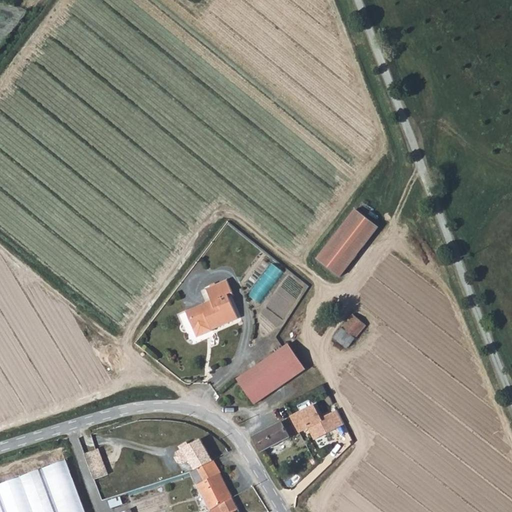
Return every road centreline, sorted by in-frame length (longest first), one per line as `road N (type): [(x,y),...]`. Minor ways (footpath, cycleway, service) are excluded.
road 1 (unknown): [(185,413),(233,369),(280,342),(292,336),(308,345),(356,432),(290,511)]
road 2 (unclassified): [(0,447),(118,412),(185,413),(223,429),(279,511)]
road 3 (track): [(511,167),(439,121),(405,126)]
